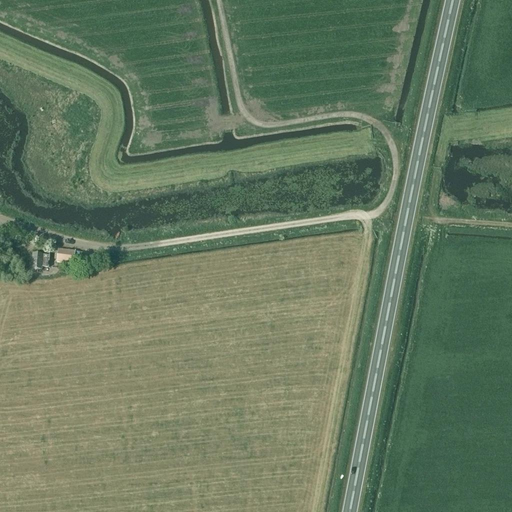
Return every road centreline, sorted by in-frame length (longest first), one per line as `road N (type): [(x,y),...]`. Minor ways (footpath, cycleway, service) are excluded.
road 1 (trunk): [(350,511),(453,0)]
road 2 (track): [(375,216),(392,183),(389,136),(357,117),(288,127),(251,123),(237,106),(218,0)]
road 3 (track): [(375,216),(120,248)]
road 4 (track): [(435,161),(428,201),(436,219),(511,225)]
road 5 (unclassified): [(120,248),(59,240),(0,218)]
